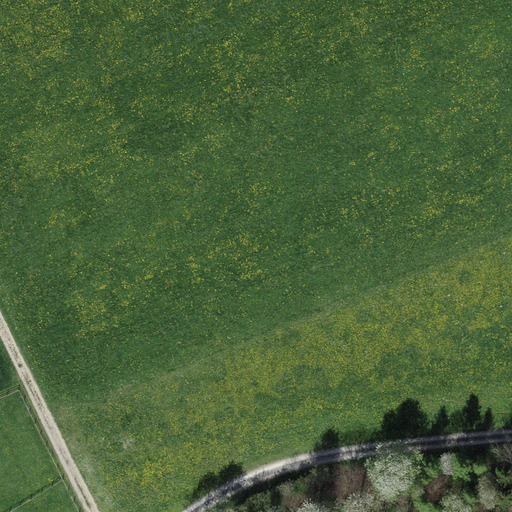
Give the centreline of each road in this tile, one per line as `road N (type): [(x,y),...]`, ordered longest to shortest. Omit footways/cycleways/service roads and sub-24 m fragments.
road 1 (track): [(203,511),(292,467),(511,436)]
road 2 (track): [(0,313),(97,511)]
